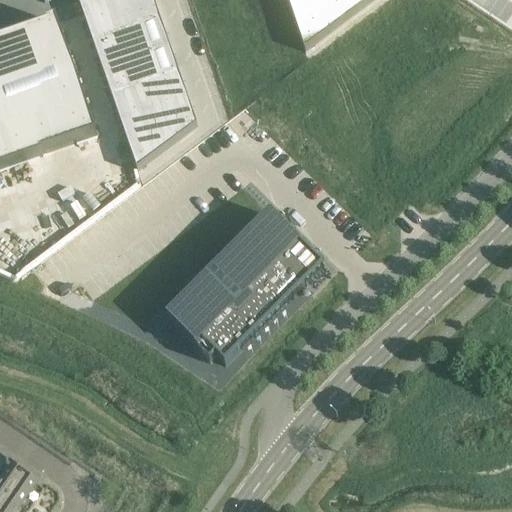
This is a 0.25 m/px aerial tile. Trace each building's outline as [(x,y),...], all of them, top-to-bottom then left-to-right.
[(152,0),(76,0),(94,48),(162,25),(152,0)] [(286,0),(306,56),(379,0),(286,0)] [(0,45),(0,174),(98,140),(57,25),(0,45)] [(162,25),(94,48),(112,101),(180,77),(162,25)] [(180,77),(112,101),(121,128),(189,104),(180,77)] [(189,104),(121,128),(138,175),(198,130),(189,104)] [(272,218),(167,323),(200,355),(205,349),(226,369),(324,270),(272,218)] [(38,483),(8,461),(0,471),(0,497),(20,511),(31,511),(44,494),(35,488),(38,483)] [(20,511),(0,497),(0,511),(20,511)]
